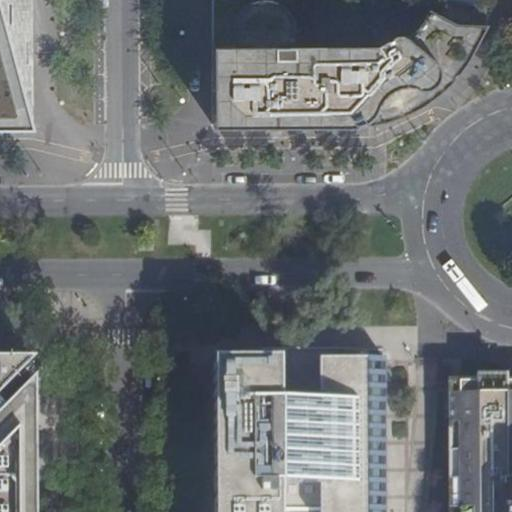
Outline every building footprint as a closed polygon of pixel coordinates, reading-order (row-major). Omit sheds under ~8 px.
[(0,0),(0,125),(34,125),(0,3),(0,0)] [(0,0),(0,3),(34,125),(33,0),(0,0)] [(220,66),(213,82),(212,126),(344,126),(346,127),(363,125),(385,122),(403,115),(412,111),(435,97),(446,88),(453,81),(458,75),(464,66),(470,54),(480,21),(466,17),(469,0),(436,0),(435,8),(423,7),(415,31),(411,36),(405,40),(398,42),(387,41),(384,40),(379,35),(374,39),(368,43),(289,43),(290,27),(289,21),(287,16),(285,11),(281,7),(275,2),(268,0),(251,0),(246,2),(239,6),(234,12),(231,18),(230,46),(220,66)] [(0,511),(32,511),(31,379),(3,412),(0,409),(0,396),(31,361),(0,361),(0,511)] [(372,376),(331,375),(321,387),(277,387),(268,376),(229,375),(228,387),(214,387),(215,511),(384,511),(384,387),(373,387),(373,380),(372,376)] [(454,396),(453,511),(511,511),(511,385),(506,385),(505,377),(477,376),(476,386),(463,385),(462,395),(454,396)]
